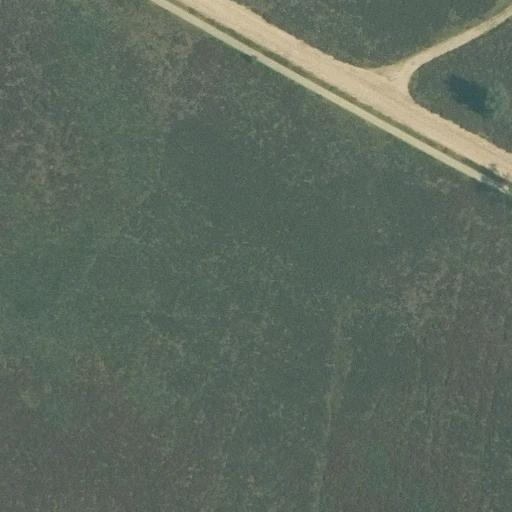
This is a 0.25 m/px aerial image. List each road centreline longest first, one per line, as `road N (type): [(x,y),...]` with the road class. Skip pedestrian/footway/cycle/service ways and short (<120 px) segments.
road 1 (track): [(202,0),(511,170)]
road 2 (track): [(368,92),(511,9)]
